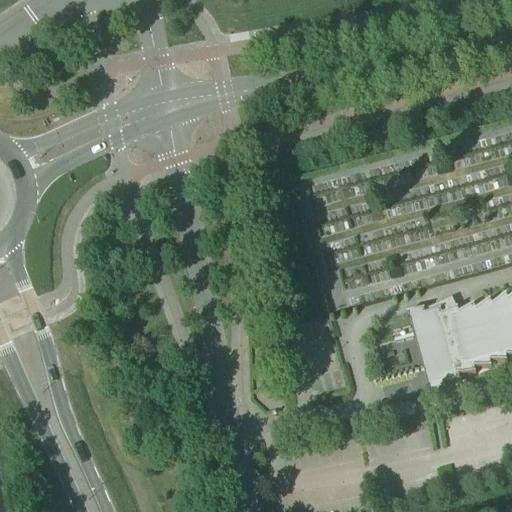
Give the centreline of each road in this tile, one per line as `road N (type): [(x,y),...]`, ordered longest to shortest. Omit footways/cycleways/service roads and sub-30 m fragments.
road 1 (primary): [(108,511),(67,424),(9,240)]
road 2 (unclassified): [(222,387),(176,160)]
road 3 (unclassified): [(302,84),(511,37)]
road 4 (primary): [(0,329),(80,511)]
road 5 (unclassified): [(160,97),(4,151)]
road 6 (unclassified): [(25,195),(60,166),(166,120)]
road 7 (unclassified): [(302,84),(160,97)]
road 8 (unclassified): [(166,120),(302,84)]
road 9 (residential): [(245,511),(222,387)]
